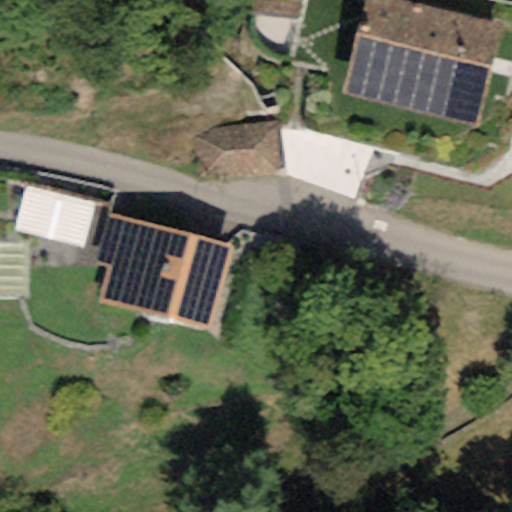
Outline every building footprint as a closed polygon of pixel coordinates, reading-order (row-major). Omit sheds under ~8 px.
[(501,25),(404,0),(363,0),(340,93),(474,127),(501,25)] [(276,122),(209,128),(194,138),(194,155),(208,175),(282,168),(276,122)] [(94,204),(24,186),(12,231),(82,250),(94,204)] [(230,244),(106,212),(93,263),(109,267),(99,304),(207,332),(230,244)] [(29,241),(0,239),(0,295),(27,297),(29,241)]
